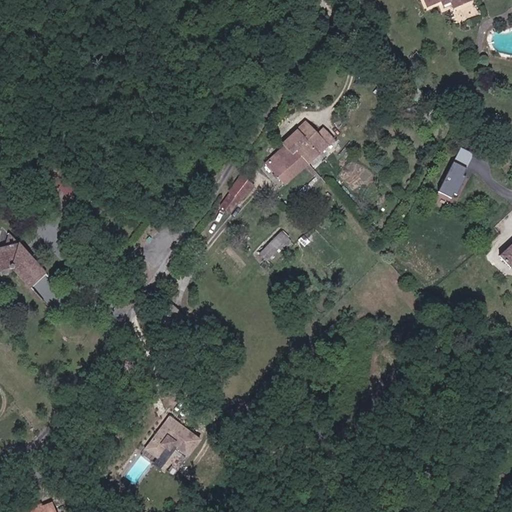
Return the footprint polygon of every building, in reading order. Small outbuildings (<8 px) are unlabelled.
[(427,0),(432,10),(446,4),(447,6),(454,2),(459,14),(484,3),(482,0),(427,0)] [(283,144),(288,149),(267,165),(282,185),(303,169),(312,163),(321,156),(320,155),(335,143),(329,134),(322,140),(311,125),(283,144)] [(470,170),(454,162),(438,194),(454,202),(470,170)] [(239,204),(246,199),(256,190),(246,176),(235,184),(230,192),(222,203),(230,212),(239,204)] [(285,230),(261,248),(270,259),(293,241),(285,230)] [(46,270),(17,245),(7,236),(3,249),(0,250),(0,272),(14,269),(32,285),(46,270)] [(511,267),(511,245),(499,257),(510,269),(511,267)] [(201,439),(170,417),(148,448),(161,458),(170,445),(172,447),(175,443),(190,453),(201,439)]
